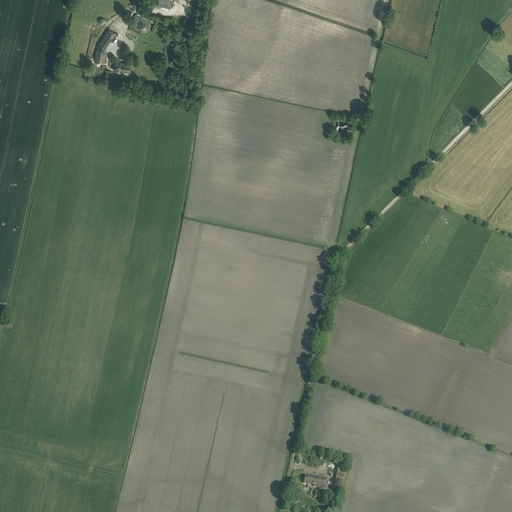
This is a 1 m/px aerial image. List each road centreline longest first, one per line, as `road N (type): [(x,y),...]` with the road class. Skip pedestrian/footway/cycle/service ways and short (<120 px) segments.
road 1 (track): [(511,83),(338,259),(280,511)]
road 2 (track): [(387,0),(344,197)]
